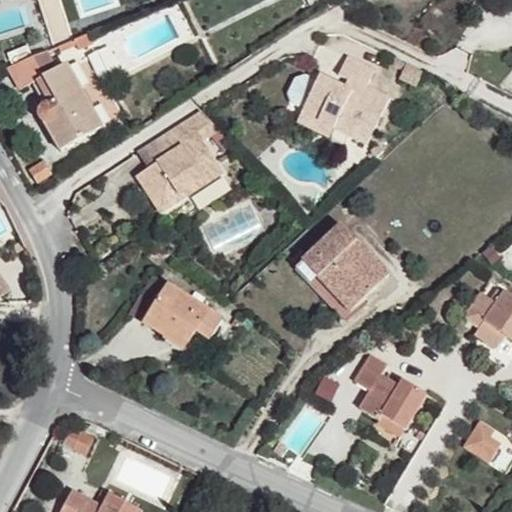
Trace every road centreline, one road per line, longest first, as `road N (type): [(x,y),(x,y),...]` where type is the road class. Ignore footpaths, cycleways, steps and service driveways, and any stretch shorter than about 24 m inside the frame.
road 1 (residential): [(511,110),(320,21),(30,209)]
road 2 (residential): [(63,386),(348,511)]
road 3 (residential): [(30,209),(52,262),(63,386)]
road 4 (residential): [(63,386),(0,503)]
